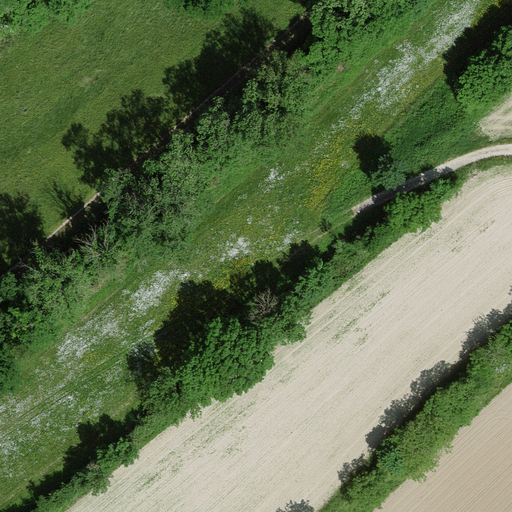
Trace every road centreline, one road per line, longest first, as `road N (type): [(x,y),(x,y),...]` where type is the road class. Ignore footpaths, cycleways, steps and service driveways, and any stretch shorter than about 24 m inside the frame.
road 1 (track): [(446,0),(0,403)]
road 2 (track): [(320,0),(0,276)]
road 3 (track): [(372,205),(476,157),(511,154)]
